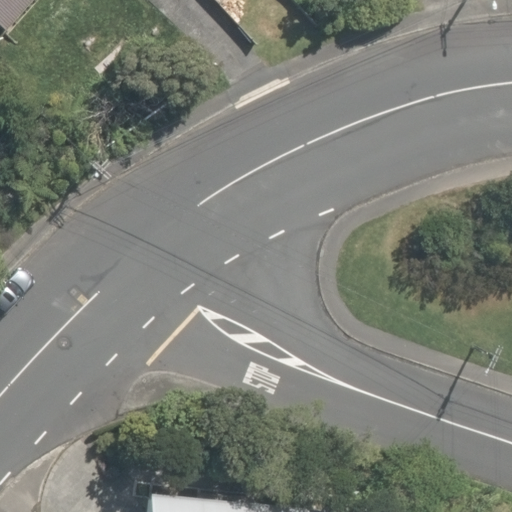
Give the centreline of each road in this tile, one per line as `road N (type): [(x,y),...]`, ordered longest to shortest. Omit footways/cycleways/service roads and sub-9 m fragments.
road 1 (tertiary): [(511,128),(314,175),(152,292)]
road 2 (residential): [(152,292),(511,444)]
road 3 (tertiary): [(152,292),(0,460)]
